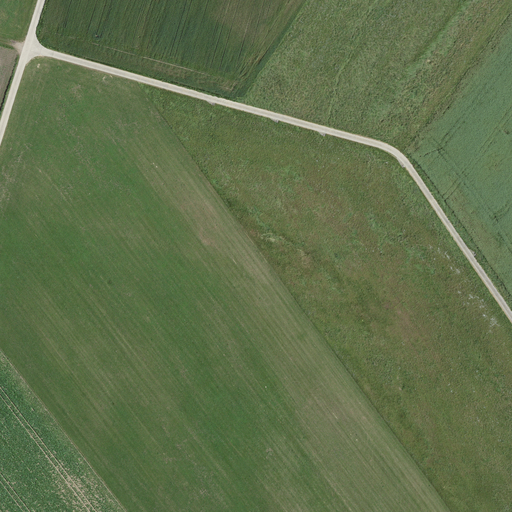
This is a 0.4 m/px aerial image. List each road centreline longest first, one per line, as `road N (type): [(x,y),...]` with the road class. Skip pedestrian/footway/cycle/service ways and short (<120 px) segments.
road 1 (track): [(27,47),(397,153),(511,316)]
road 2 (track): [(42,0),(0,134)]
